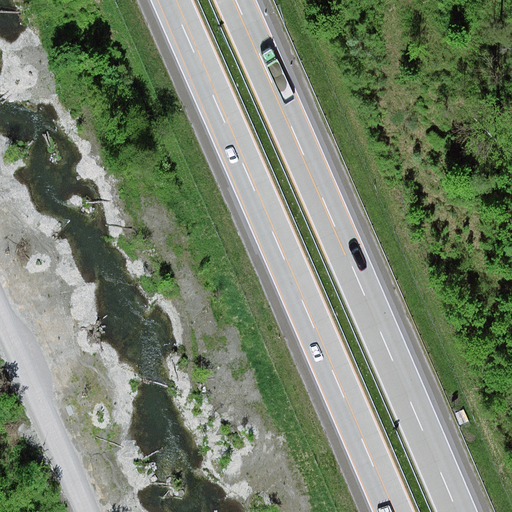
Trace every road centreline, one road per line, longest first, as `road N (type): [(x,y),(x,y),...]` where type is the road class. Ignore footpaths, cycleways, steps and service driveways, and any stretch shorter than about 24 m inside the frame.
road 1 (motorway): [(455,511),(231,0)]
road 2 (motorway): [(168,0),(391,511)]
road 3 (track): [(70,511),(0,337)]
